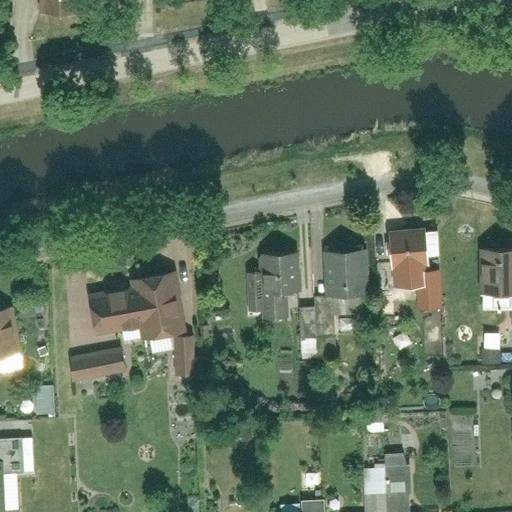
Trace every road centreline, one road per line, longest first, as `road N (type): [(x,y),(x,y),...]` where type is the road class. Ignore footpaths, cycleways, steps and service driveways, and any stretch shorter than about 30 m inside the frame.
road 1 (residential): [(511,193),(426,179),(0,256)]
road 2 (tertiary): [(0,93),(461,0)]
